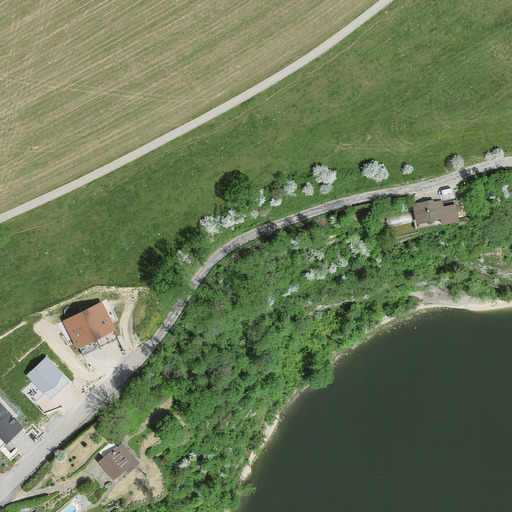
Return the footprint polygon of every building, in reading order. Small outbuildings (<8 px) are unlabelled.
[(440,207),(437,198),(415,204),(418,214),(440,207)] [(440,207),(418,214),(422,225),(443,219),(445,224),(456,221),(453,210),(442,213),(440,207)] [(79,352),(114,335),(97,302),(63,320),(79,352)] [(34,379),(23,389),(35,402),(46,392),(52,398),(70,381),(47,356),(29,373),(34,379)] [(0,440),(4,440),(19,425),(0,405),(0,440)] [(106,457),(102,461),(113,474),(124,465),(127,468),(135,461),(120,445),(114,450),(113,449),(105,455),(106,457)]
